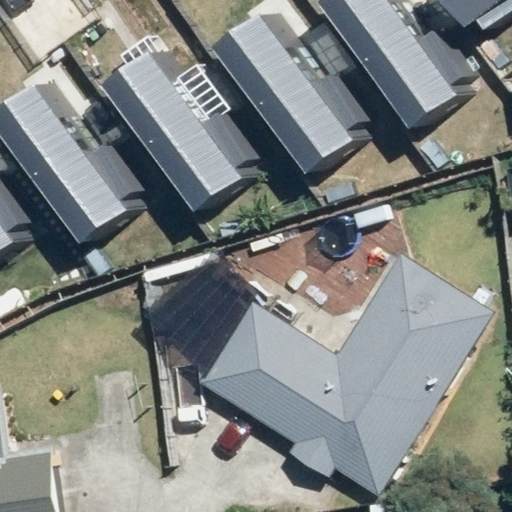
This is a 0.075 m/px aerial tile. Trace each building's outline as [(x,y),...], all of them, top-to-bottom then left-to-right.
[(423,0),(345,0),(344,1),(431,118),(480,82),(473,73),(484,66),(448,18),(441,24),(423,0)] [(511,0),(483,0),(494,14),(511,0)] [(294,4),(242,42),(329,159),(378,124),(371,115),(382,107),(346,60),(339,65),(294,4)] [(179,50),(127,88),(215,205),(263,169),(257,160),(267,153),(232,105),(224,111),(179,50)] [(66,77),(14,115),(101,232),(150,196),(143,188),(154,180),(118,132),(111,138),(66,77)] [(0,249),(34,225),(27,216),(38,209),(2,161),(0,162),(0,249)] [(277,304),(227,379),(308,433),(305,439),(394,494),(509,309),(420,254),(356,356),(277,304)] [(22,455),(10,390),(0,391),(0,511),(72,511),(62,448),(22,455)]
